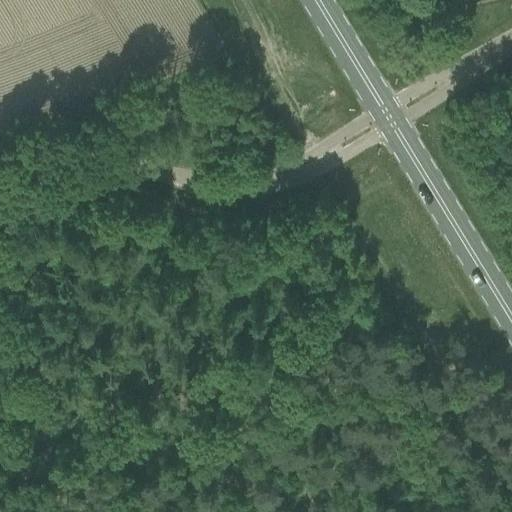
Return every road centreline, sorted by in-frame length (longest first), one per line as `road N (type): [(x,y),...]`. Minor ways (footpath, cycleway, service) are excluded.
road 1 (unclassified): [(0,200),(76,180),(256,187),(309,166),(387,117)]
road 2 (primary): [(511,319),(387,117)]
road 3 (unclassified): [(511,48),(387,117)]
road 4 (primary): [(387,117),(317,0)]
